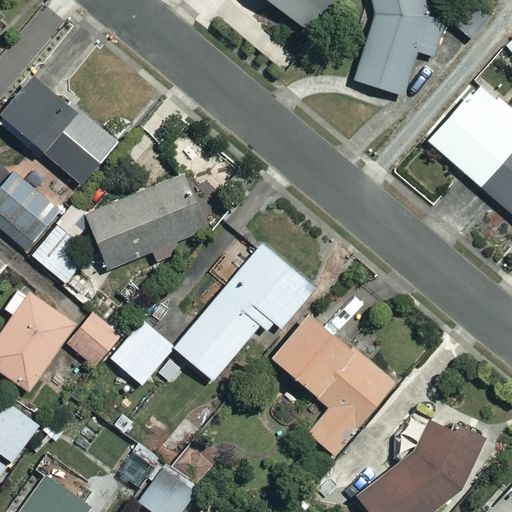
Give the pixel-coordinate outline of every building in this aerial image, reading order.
[(265,0),(313,36),(340,0),(265,0)] [(446,24),(432,20),(429,0),(374,0),(378,21),(358,84),(407,99),(421,54),(436,58),(446,24)] [(496,17),(475,0),(471,0),(451,24),(474,43),(496,17)] [(121,146),(40,79),(5,121),(86,188),(121,146)] [(433,145),(511,214),(511,110),(484,86),(433,145)] [(59,212),(17,176),(0,194),(0,228),(25,251),(59,212)] [(154,184),(156,190),(90,218),(113,271),(156,253),(159,261),(214,238),(188,177),(172,183),(170,178),(154,184)] [(315,290),(265,248),(208,314),(194,302),(171,329),(186,341),(177,352),(216,385),(274,316),(285,325),(315,290)] [(78,327),(23,290),(7,312),(17,319),(0,343),(0,372),(33,395),(78,327)] [(123,338),(94,317),(71,348),(99,369),(123,338)] [(399,388),(315,318),(277,363),(333,411),(311,437),(338,460),(399,388)] [(184,368),(171,357),(177,350),(146,323),(113,361),(144,388),(158,372),(171,383),(184,368)] [(42,429),(10,404),(0,417),(0,455),(14,465),(42,429)] [(440,417),(437,423),(412,411),(395,444),(399,469),(359,497),(370,511),(438,511),(462,496),(490,442),(440,417)] [(160,462),(138,446),(117,476),(139,492),(160,462)] [(0,482),(10,468),(0,460),(0,482)] [(183,511),(199,491),(167,467),(140,504),(151,511),(183,511)] [(92,511),(48,480),(24,511),(92,511)] [(511,511),(511,493),(494,511),(511,511)]
